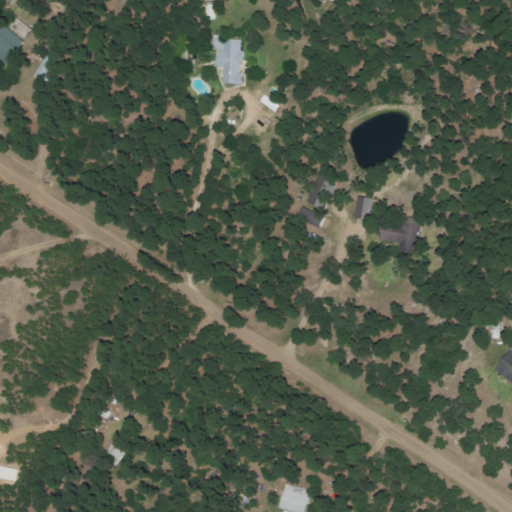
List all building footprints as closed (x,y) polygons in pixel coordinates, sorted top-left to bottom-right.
[(0,48),(14,59),(28,41),(0,19),(0,48)] [(245,85),(246,40),(215,39),(214,51),(220,51),(220,68),(225,68),(225,84),(245,85)] [(312,206),(331,209),(336,177),(317,174),(312,206)] [(511,354),(499,370),(511,381),(511,354)] [(22,482),(24,470),(3,466),(0,478),(22,482)] [(292,511),(308,511),(315,492),(289,485),(282,509),(292,511)]
